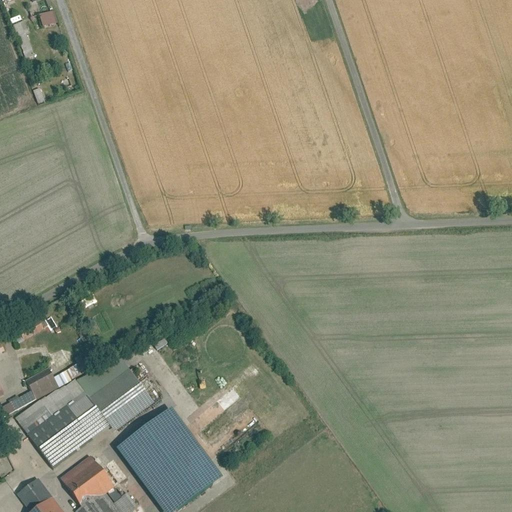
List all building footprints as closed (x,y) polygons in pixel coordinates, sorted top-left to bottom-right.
[(53,11),(38,16),(42,28),(57,23),(53,11)] [(23,22),(13,25),(25,59),(35,55),(23,22)] [(91,297),(80,303),(84,309),(95,303),(91,297)] [(157,350),(167,344),(165,340),(154,346),(157,350)] [(0,418),(82,376),(77,365),(52,378),(49,370),(25,382),(31,392),(0,408),(0,418)] [(128,372),(90,400),(115,432),(152,403),(128,372)] [(255,374),(241,388),(246,394),(261,379),(255,374)] [(43,466),(99,425),(75,392),(44,415),(34,401),(9,420),(43,466)] [(173,413),(119,452),(162,511),(176,511),(221,480),(173,413)] [(115,497),(85,459),(58,480),(81,509),(77,511),(130,511),(135,509),(122,492),(115,497)] [(62,511),(37,481),(17,497),(28,511),(62,511)]
